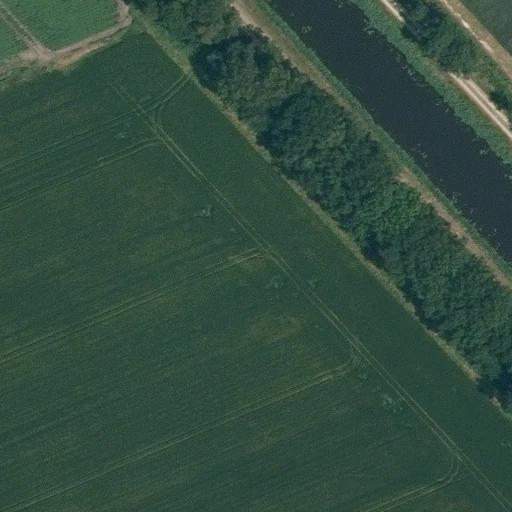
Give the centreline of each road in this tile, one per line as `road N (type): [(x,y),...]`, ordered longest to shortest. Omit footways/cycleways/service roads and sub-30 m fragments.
road 1 (track): [(217,0),(511,312)]
road 2 (track): [(511,138),(381,0)]
